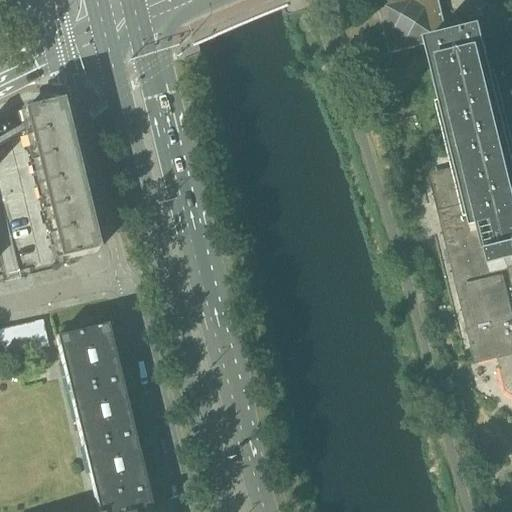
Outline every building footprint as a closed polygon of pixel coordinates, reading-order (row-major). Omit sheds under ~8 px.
[(438,0),(375,0),(389,56),(426,47),(456,169),(431,175),(435,191),(441,217),(471,337),(477,360),(496,355),(505,393),(511,397),(511,157),(481,31),(464,36),(462,27),(453,22),(444,24),(442,15),(438,0)] [(58,263),(74,259),(97,253),(60,104),(22,114),(58,263)] [(47,346),(45,337),(41,321),(28,324),(34,348),(47,346)] [(22,351),(34,348),(28,324),(16,326),(22,351)] [(10,353),(22,351),(16,326),(5,329),(10,353)] [(54,335),(68,394),(119,381),(106,326),(62,336),(61,333),(54,335)] [(0,355),(10,353),(5,329),(0,330),(0,355)] [(133,436),(119,381),(68,394),(81,449),(133,436)] [(146,491),(133,436),(81,449),(95,503),(146,491)] [(151,511),(146,491),(95,503),(96,511),(151,511)]
